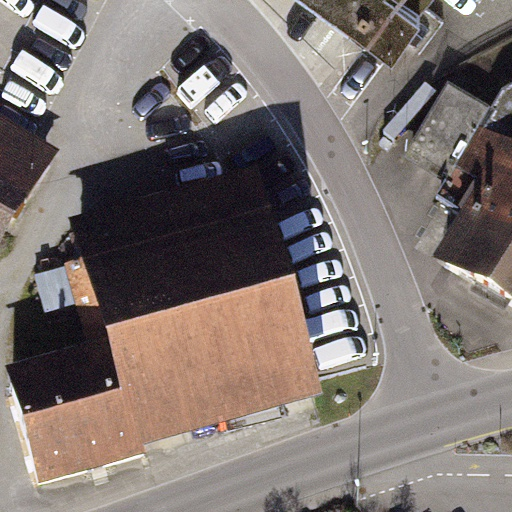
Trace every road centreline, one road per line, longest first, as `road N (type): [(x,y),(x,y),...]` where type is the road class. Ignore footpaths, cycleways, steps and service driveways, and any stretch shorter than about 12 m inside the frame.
road 1 (residential): [(213,0),(244,26),(343,154),(394,270),(436,424)]
road 2 (tertiary): [(436,424),(185,511)]
